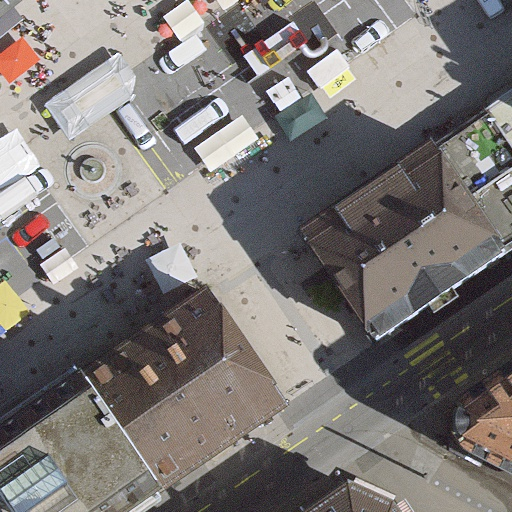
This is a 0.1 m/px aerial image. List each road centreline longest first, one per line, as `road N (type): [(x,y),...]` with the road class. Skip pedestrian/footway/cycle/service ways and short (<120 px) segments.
road 1 (residential): [(368,409),(265,258)]
road 2 (primary): [(368,409),(223,511)]
road 3 (primary): [(511,312),(368,409)]
